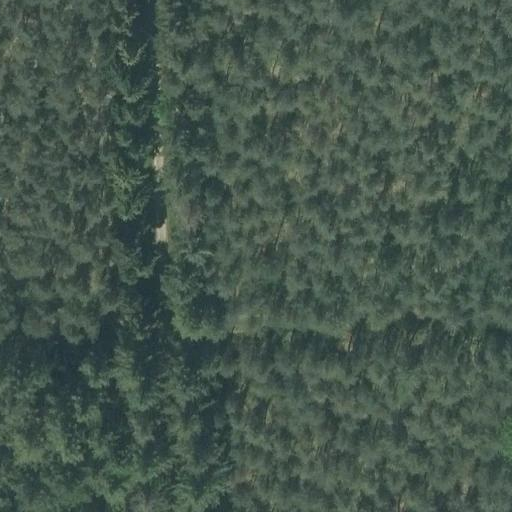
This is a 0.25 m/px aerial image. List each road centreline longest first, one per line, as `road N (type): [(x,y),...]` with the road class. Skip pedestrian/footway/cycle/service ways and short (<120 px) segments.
road 1 (track): [(153,0),(174,511)]
road 2 (track): [(511,296),(167,314)]
